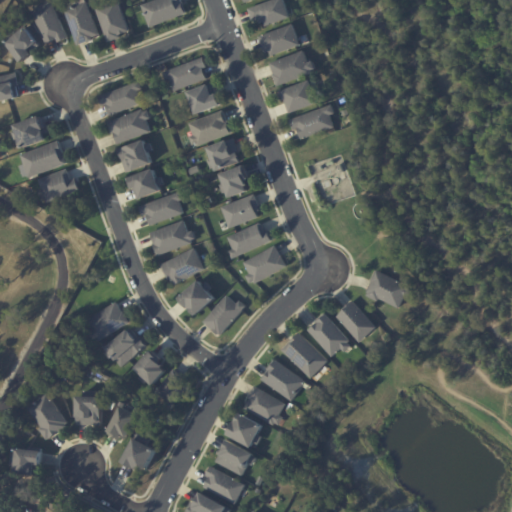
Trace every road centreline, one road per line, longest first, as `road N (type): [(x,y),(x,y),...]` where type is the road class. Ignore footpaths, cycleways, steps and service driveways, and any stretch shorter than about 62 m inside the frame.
road 1 (residential): [(229,377),(159,318),(66,83)]
road 2 (residential): [(333,268),(239,359),(153,511)]
road 3 (residential): [(213,0),(308,240),(333,268)]
road 4 (residential): [(224,24),(66,83)]
